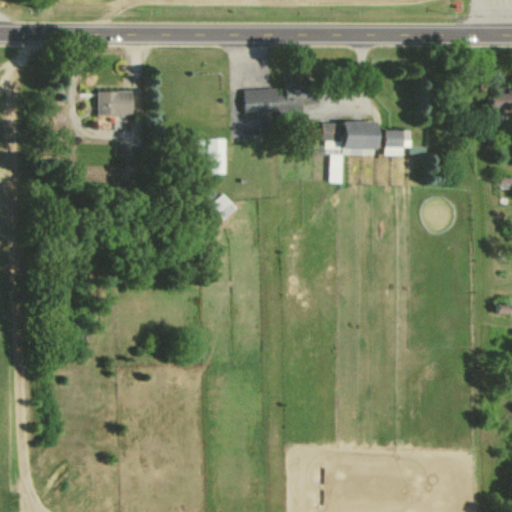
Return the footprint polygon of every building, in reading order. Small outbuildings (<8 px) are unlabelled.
[(480,110),(511,108),(511,86),(488,87),(488,93),(479,94),(480,110)] [(236,89),(237,117),(295,114),(294,96),(270,97),(269,88),(236,89)] [(92,91),(92,115),(126,114),(126,90),(92,91)] [(316,140),(334,139),(335,154),(367,153),(366,120),(315,121),(316,140)] [(379,154),(398,155),(398,146),(405,147),(406,130),(379,129),(379,154)] [(219,138),(192,139),(192,153),(201,153),(201,173),(219,173),(219,138)] [(338,154),(325,153),(323,182),(337,182),(338,154)]
